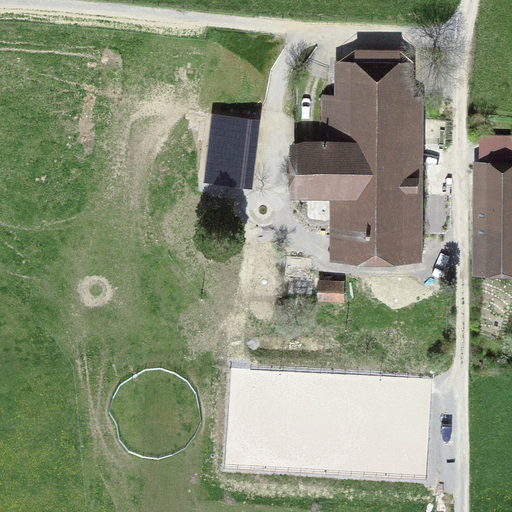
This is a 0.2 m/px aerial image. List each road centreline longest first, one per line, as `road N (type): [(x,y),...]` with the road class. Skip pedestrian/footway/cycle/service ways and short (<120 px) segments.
road 1 (track): [(464,511),(457,70),(470,0)]
road 2 (track): [(463,38),(0,3)]
road 3 (track): [(304,30),(278,80),(274,183),(285,227),(310,245)]
